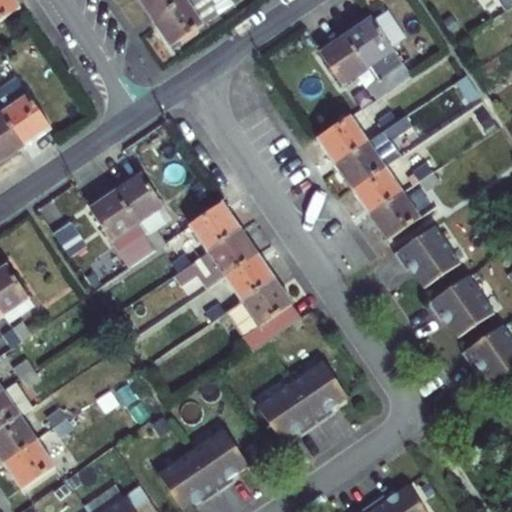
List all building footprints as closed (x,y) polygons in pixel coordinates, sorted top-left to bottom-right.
[(0,0),(0,22),(19,9),(13,0),(0,0)] [(137,0),(153,24),(187,1),(186,0),(137,0)] [(153,24),(171,49),(219,16),(213,9),(216,6),(211,0),(187,0),(187,1),(153,24)] [(213,9),(219,16),(235,6),(230,0),(211,0),(216,6),(213,9)] [(511,9),(511,0),(498,0),(507,13),(511,9)] [(371,19),(346,37),(368,69),(376,81),(386,95),(394,89),(385,75),(401,64),(371,19)] [(346,37),(319,55),(341,87),(368,69),(346,37)] [(0,112),(1,115),(18,140),(24,147),(49,130),(15,80),(0,90),(0,112)] [(386,95),(376,81),(366,88),(376,101),(386,95)] [(334,165),(397,123),(392,115),(372,129),(360,113),(317,141),(334,165)] [(1,115),(0,115),(0,163),(24,147),(18,140),(1,115)] [(404,132),(397,123),(334,165),(352,191),(384,169),(400,158),(389,142),(404,132)] [(384,169),(401,193),(413,186),(396,161),(384,169)] [(418,182),(431,173),(426,165),(412,174),(418,182)] [(384,169),(352,191),(369,215),(401,193),(384,169)] [(437,182),(431,173),(418,182),(424,191),(437,182)] [(114,194),(137,226),(163,208),(141,176),(114,194)] [(419,218),(401,193),(369,215),(386,241),(419,218)] [(137,226),(114,194),(88,211),(118,255),(136,244),(145,258),(154,252),(144,238),(137,226)] [(222,205),(190,227),(208,252),(240,230),(222,205)] [(68,225),(52,236),(68,261),(85,249),(68,225)] [(394,252),(392,254),(405,273),(409,270),(423,290),(460,265),(433,226),(394,252)] [(208,290),(225,278),(257,256),(240,230),(208,252),(190,264),(176,273),(173,276),(180,287),(184,284),(198,274),(208,290)] [(154,252),(163,245),(154,231),(144,238),(154,252)] [(106,254),(90,265),(102,283),(119,272),(106,254)] [(170,265),(176,273),(190,264),(185,256),(170,265)] [(241,303),(274,281),(257,256),(225,278),(241,303)] [(0,270),(0,311),(3,317),(30,299),(7,266),(0,270)] [(468,277),(427,305),(439,322),(444,319),(457,339),(494,314),(468,277)] [(250,353),(251,353),(300,319),(274,281),(241,303),(225,314),(224,315),(250,353)] [(35,308),(30,299),(3,317),(9,325),(35,308)] [(224,315),(225,314),(220,306),(205,316),(210,324),(224,315)] [(12,329),(21,342),(29,336),(21,323),(12,329)] [(511,340),(502,327),(461,355),(473,372),(477,369),(491,389),(511,374),(511,340)] [(11,348),(21,342),(12,329),(3,335),(11,348)] [(14,371),(20,379),(34,369),(29,362),(14,371)] [(290,385),(257,408),(281,444),(298,433),(300,437),(317,426),(334,414),(331,410),(348,399),(322,363),(290,385)] [(40,378),(34,369),(20,379),(26,388),(40,378)] [(20,379),(3,390),(20,416),(37,405),(26,388),(20,379)] [(0,429),(20,416),(3,390),(0,391),(0,429)] [(54,430),(68,420),(62,412),(48,422),(54,430)] [(38,441),(20,416),(0,429),(0,459),(3,464),(38,441)] [(74,429),(68,420),(54,430),(59,439),(74,429)] [(190,453),(157,476),(182,511),(198,501),(201,505),(218,493),(235,482),(232,478),(248,467),(223,430),(190,453)] [(55,466),(38,441),(3,464),(20,489),(55,466)] [(424,511),(407,486),(391,498),(388,493),(371,505),(361,511),(424,511)] [(104,511),(133,511),(124,498),(104,511)]
